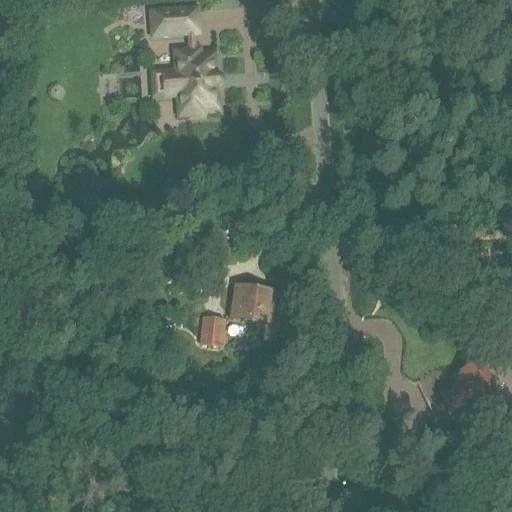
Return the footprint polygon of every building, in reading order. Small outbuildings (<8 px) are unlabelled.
[(152,14),(153,37),(197,34),(196,11),(152,14)] [(216,110),(215,89),(217,89),(219,88),(221,87),(222,85),(222,82),(221,80),(220,78),(219,77),(216,76),(214,76),(213,56),(199,57),(198,52),(175,53),(177,73),(151,74),(152,97),(178,96),(179,116),(202,115),(202,110),(216,110)] [(271,324),(275,296),(237,290),(232,318),(271,324)] [(219,347),(223,323),(203,320),(199,344),(219,347)] [(240,379),(248,348),(227,343),(219,373),(240,379)] [(480,402),(494,395),(481,368),(457,379),(461,387),(442,395),(445,401),(443,402),(446,410),(448,409),(451,415),(469,407),(473,416),(484,411),(480,402)]
